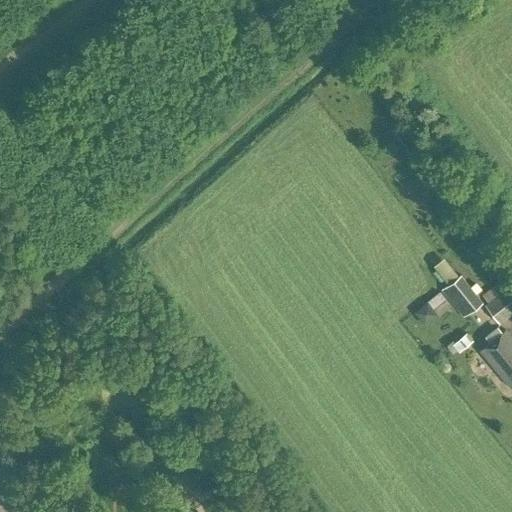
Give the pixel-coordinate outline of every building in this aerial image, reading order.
[(482,301),(460,274),(441,290),(463,317),(482,301)] [(482,294),(487,302),(484,304),(499,323),(511,313),(511,286),(504,277),(482,294)] [(439,292),(427,302),(433,310),(445,300),(439,292)] [(511,337),(505,329),(480,349),(510,386),(511,385),(511,337)] [(466,332),(452,344),(455,348),(458,352),(472,340),(468,334),(466,332)]
